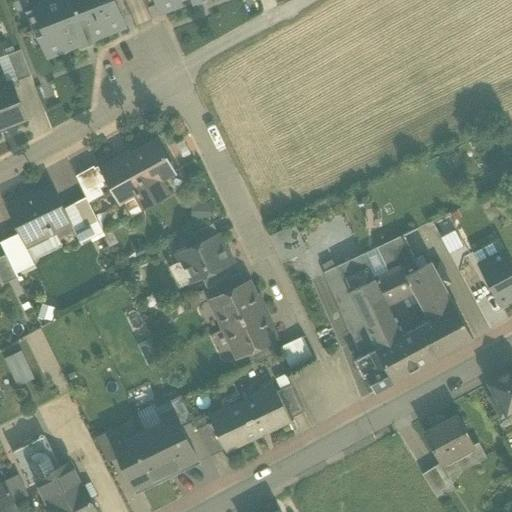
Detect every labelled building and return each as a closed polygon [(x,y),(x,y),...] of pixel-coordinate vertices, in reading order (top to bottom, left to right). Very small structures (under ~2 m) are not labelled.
[(114,0),(23,0),(21,1),(37,40),(39,39),(46,58),(79,45),(80,47),(94,42),(93,40),(125,27),(114,0)] [(154,0),(160,14),(192,1),(193,3),(201,0),(154,0)] [(30,76),(20,50),(8,54),(18,80),(30,76)] [(11,82),(0,86),(0,130),(26,120),(11,82)] [(157,140),(120,159),(118,157),(100,166),(112,190),(118,187),(125,200),(134,195),(136,197),(141,194),(146,204),(167,193),(161,181),(175,173),(157,140)] [(94,166),(75,176),(88,204),(104,195),(101,189),(105,187),(94,166)] [(53,187),(27,199),(26,197),(7,207),(25,245),(71,223),(53,187)] [(266,234),(278,261),(305,249),(292,222),(266,234)] [(442,235),(446,248),(458,244),(453,231),(442,235)] [(216,236),(187,249),(191,257),(170,267),(179,286),(189,281),(190,283),(201,278),(227,266),(231,264),(216,236)] [(402,236),(376,248),(388,273),(400,268),(414,261),(402,236)] [(511,267),(504,252),(476,266),(498,307),(511,299),(511,267)] [(375,280),(363,255),(324,273),(362,355),(359,357),(366,370),(364,371),(375,391),(435,358),(418,327),(401,337),(387,306),(400,300),(386,274),(375,280)] [(16,278),(5,256),(0,258),(0,274),(5,284),(16,278)] [(439,264),(434,267),(431,262),(418,269),(414,261),(400,268),(414,293),(429,322),(418,327),(435,358),(472,339),(441,281),(446,278),(439,264)] [(227,266),(201,278),(207,289),(215,285),(232,277),(227,266)] [(414,293),(400,268),(388,273),(401,299),(414,293)] [(232,277),(215,285),(220,295),(244,284),(239,273),(232,277)] [(220,295),(213,298),(219,310),(216,311),(224,329),(262,311),(248,282),(244,284),(220,295)] [(262,311),(224,329),(232,346),(235,344),(241,356),(247,353),(274,340),(275,340),(262,311)] [(300,336),(279,344),(288,365),(309,356),(300,336)] [(274,340),(247,353),(252,364),(280,351),(274,340)] [(16,384),(32,376),(19,349),(2,357),(16,384)] [(511,370),(488,383),(493,392),(488,395),(501,418),(509,413),(511,411),(511,370)] [(276,391),(264,397),(263,393),(242,403),(256,433),(266,428),(268,431),(290,420),(276,391)] [(181,396),(169,402),(180,424),(191,418),(181,396)] [(180,424),(169,402),(156,408),(165,427),(147,436),(167,477),(198,461),(180,424)] [(242,403),(222,413),(224,416),(212,422),(225,450),(226,451),(247,441),(246,438),(256,433),(242,403)] [(458,416),(425,433),(441,461),(441,463),(473,445),(458,416)] [(212,422),(196,429),(210,457),(225,450),(212,422)] [(130,444),(121,426),(106,433),(118,456),(136,492),(167,477),(147,436),(130,444)] [(118,456),(106,433),(95,438),(106,461),(118,456)] [(44,436),(12,452),(29,486),(36,482),(36,481),(60,468),(44,436)] [(473,445),(441,463),(441,461),(434,465),(448,490),(453,487),(447,477),(486,456),(478,442),(473,445)] [(82,487),(70,463),(60,468),(36,481),(36,482),(47,505),(50,511),(97,511),(84,486),(82,487)] [(448,490),(434,465),(421,474),(436,498),(448,490)] [(7,511),(18,511),(14,503),(5,507),(7,511)]
